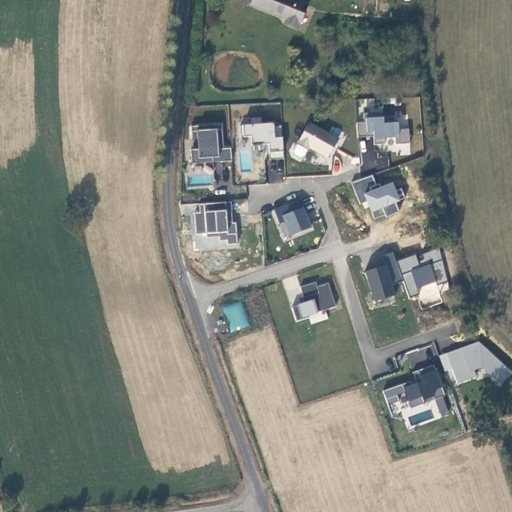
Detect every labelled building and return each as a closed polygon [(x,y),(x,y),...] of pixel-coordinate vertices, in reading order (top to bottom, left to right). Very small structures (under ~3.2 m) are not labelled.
[(297,29),(307,4),(297,0),(253,0),(252,4),(287,19),(285,23),(297,29)] [(391,128),(410,127),(409,115),(390,116),(391,128)] [(328,157),(339,139),(343,133),(332,126),(328,133),(308,122),(296,145),(293,151),(294,154),(300,158),(304,157),(308,151),(307,151),(310,148),(328,157)] [(269,153),(269,159),(283,158),(282,137),(274,138),(274,123),(244,125),(240,125),(241,137),(244,136),(251,136),(251,145),(268,143),(269,153)] [(191,150),(192,164),(232,161),(231,149),(223,149),(221,125),(192,126),(193,150),(191,150)] [(359,139),(362,170),(389,168),(388,156),(375,157),(373,138),(359,139)] [(416,202),(414,169),(396,176),(397,178),(360,193),(361,196),(358,197),(359,200),(357,201),(359,208),(364,206),(368,221),(416,202)] [(300,198),(273,209),(279,224),(284,222),(290,237),(312,227),(303,206),(300,198)] [(227,241),(228,245),(238,245),(236,223),(233,223),(231,202),(225,202),(205,204),(199,204),(199,212),(194,212),(195,235),(206,234),(207,238),(218,237),(219,241),(227,241)] [(385,265),(365,272),(374,301),(396,294),(392,285),(403,281),(409,299),(419,295),(417,288),(436,282),(437,285),(447,281),(439,248),(416,257),(415,255),(396,262),(393,252),(380,256),(385,265)] [(318,311),(335,306),(328,283),(317,287),(315,282),(299,287),(302,297),(299,298),(301,304),(292,307),(296,322),(309,318),(309,315),(318,313),(318,311)] [(230,332),(249,325),(241,301),(222,307),(230,332)] [(511,372),(478,342),(438,356),(445,372),(451,369),(456,385),(477,377),(474,370),(482,367),(501,385),(511,372)] [(409,382),(383,392),(388,405),(399,401),(397,396),(405,393),(411,408),(434,400),(440,416),(449,413),(442,398),(445,396),(435,366),(412,373),(416,383),(410,386),(409,382)]
